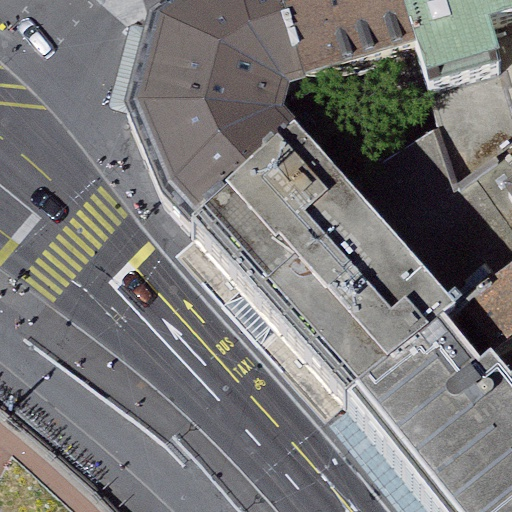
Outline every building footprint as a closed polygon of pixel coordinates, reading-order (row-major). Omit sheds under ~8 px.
[(187,236),(288,142),(279,131),(282,121),(296,117),(262,0),(200,0),(157,40),(131,121),(135,131),(150,167),(158,188),(166,209),(187,236)] [(262,0),(296,117),(413,80),(389,0),(262,0)] [(511,52),(511,0),(389,0),(413,80),(427,115),(499,91),(491,60),(511,52)] [(288,142),(187,236),(350,421),(447,339),(459,332),(511,298),(511,254),(462,188),(434,135),(334,195),(288,142)] [(511,153),(462,188),(511,254),(511,153)] [(511,298),(459,332),(447,339),(481,386),(511,364),(511,298)] [(511,511),(511,364),(481,386),(447,339),(350,421),(427,511),(511,511)] [(0,461),(16,430),(0,414),(0,461)] [(108,511),(16,430),(0,461),(0,511),(108,511)]
